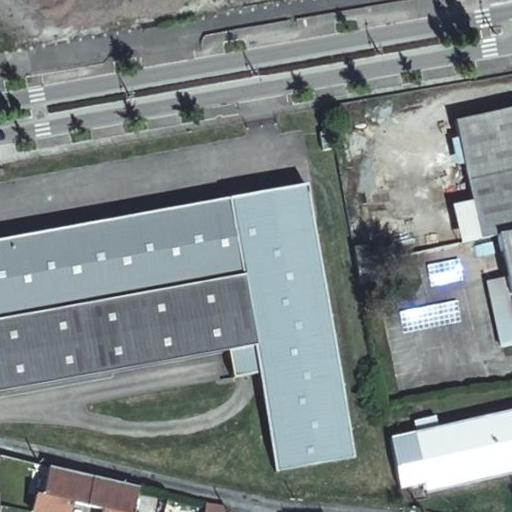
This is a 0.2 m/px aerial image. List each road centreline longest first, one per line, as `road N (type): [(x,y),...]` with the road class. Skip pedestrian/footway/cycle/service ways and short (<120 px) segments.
road 1 (secondary): [(0,136),(511,45)]
road 2 (secondary): [(511,12),(0,103)]
